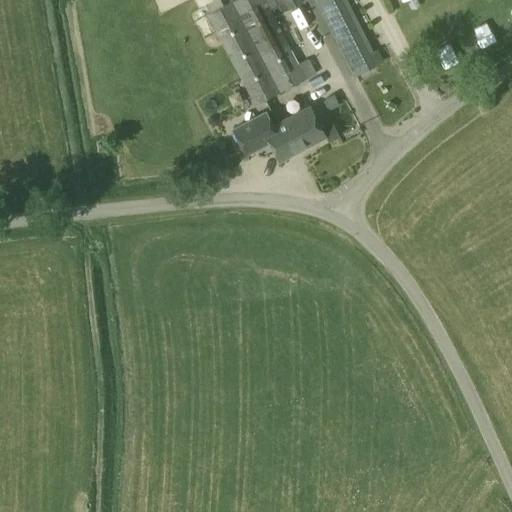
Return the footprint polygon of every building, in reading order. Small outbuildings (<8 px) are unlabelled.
[(264,0),(236,0),(224,7),(220,0),(213,0),(206,4),(211,15),(207,17),(240,79),(255,107),(317,74),(309,59),(299,64),(264,0)] [(302,0),(274,0),(281,13),(304,2),(302,0)] [(318,0),(316,1),(354,78),(375,67),(383,63),(377,51),(371,54),(343,0),(318,0)] [(274,126),(291,156),(326,137),(310,109),(309,107),(274,126)] [(291,156),(274,126),(266,112),(232,129),(246,155),(268,143),(279,162),(291,156)]
